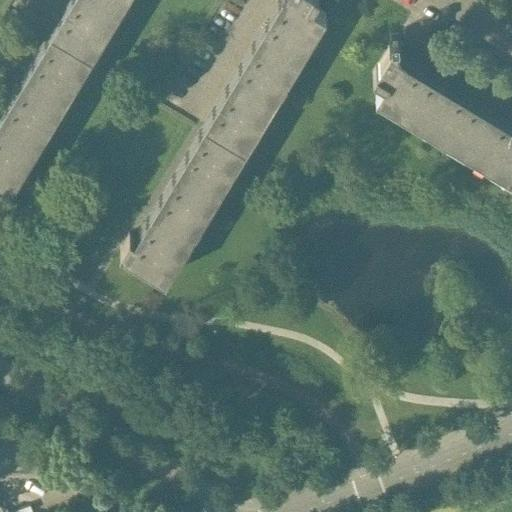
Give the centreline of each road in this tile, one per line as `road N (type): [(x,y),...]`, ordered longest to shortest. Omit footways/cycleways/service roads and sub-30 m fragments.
road 1 (residential): [(218,511),(206,493),(0,370)]
road 2 (tertiary): [(298,511),(405,478),(511,425)]
road 3 (residential): [(193,107),(255,0)]
